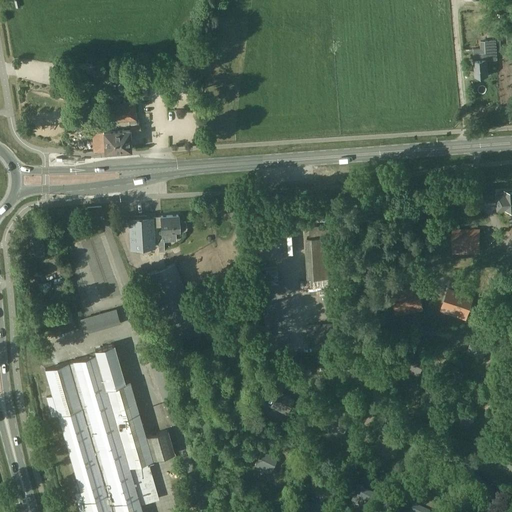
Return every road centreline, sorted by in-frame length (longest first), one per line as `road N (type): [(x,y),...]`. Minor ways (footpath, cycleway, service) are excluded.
road 1 (primary): [(176,168),(511,144)]
road 2 (primary): [(15,191),(117,183),(176,168)]
road 3 (primary): [(176,168),(15,170)]
